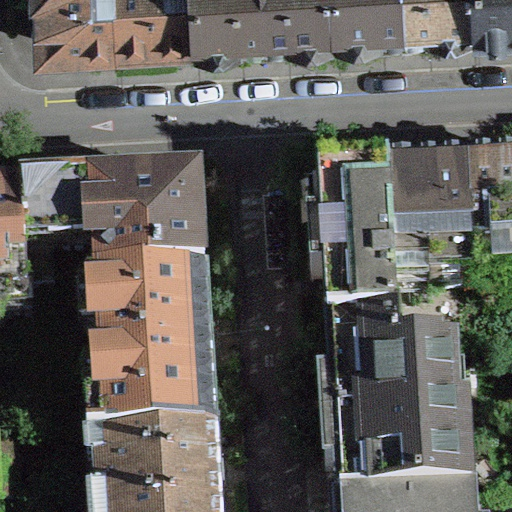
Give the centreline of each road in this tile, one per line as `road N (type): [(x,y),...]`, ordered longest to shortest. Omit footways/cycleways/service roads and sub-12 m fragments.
road 1 (residential): [(250,109),(275,511)]
road 2 (residential): [(511,96),(250,109)]
road 3 (residential): [(250,109),(0,122)]
